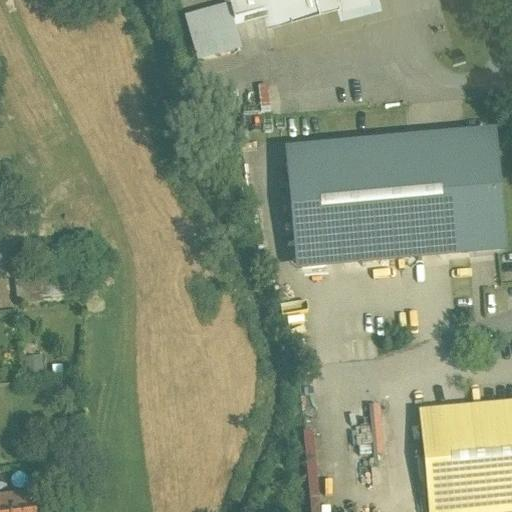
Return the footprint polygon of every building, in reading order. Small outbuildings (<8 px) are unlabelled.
[(225,0),(234,28),(336,0),(340,0),(342,7),(365,0),(225,0)] [(226,15),(188,26),(199,65),(238,55),(226,15)] [(494,148),(289,163),(296,271),(502,256),(494,148)] [(17,285),(18,307),(50,305),(48,283),(17,285)] [(511,511),(511,414),(422,423),(430,511),(511,511)] [(60,462),(38,465),(39,477),(61,475),(60,462)] [(39,477),(38,477),(40,494),(64,491),(62,475),(61,475),(39,477)] [(26,498),(0,501),(0,511),(34,511),(34,507),(27,508),(26,498)]
